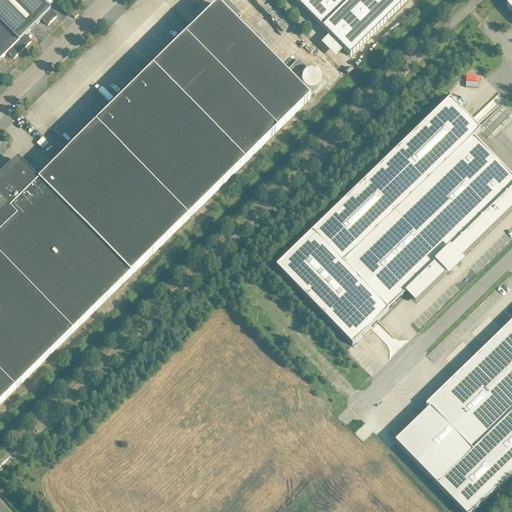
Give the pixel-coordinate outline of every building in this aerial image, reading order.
[(0,0),(0,60),(7,54),(14,60),(31,43),(25,36),(41,20),(48,27),(57,18),(39,0),(0,0)] [(293,0),(350,57),(407,0),(293,0)] [(0,405),(310,100),(217,6),(153,70),(64,158),(38,183),(17,162),(1,178),(0,176),(0,175),(1,174),(0,174),(0,405)] [(300,36),(277,60),(295,77),(318,52),(300,36)] [(324,57),(303,78),(321,95),(341,74),(324,57)] [(511,177),(474,138),(480,132),(449,100),(276,268),(293,286),(352,346),(388,311),(405,294),(415,304),(435,284),(434,283),(444,273),(445,275),(511,210),(511,177)] [(511,322),(425,407),(429,410),(395,443),(461,511),(474,511),(511,475),(511,322)] [(364,441),(374,433),(366,423),(356,430),(364,441)]
